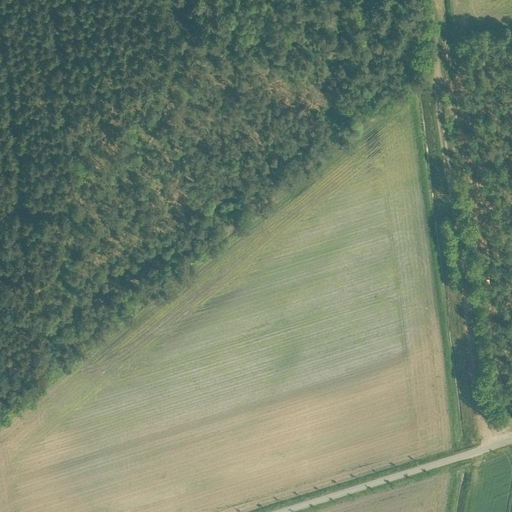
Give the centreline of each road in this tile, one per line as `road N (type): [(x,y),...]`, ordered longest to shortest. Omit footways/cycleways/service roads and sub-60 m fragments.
road 1 (track): [(424,0),(494,446)]
road 2 (unclassified): [(511,440),(285,511)]
